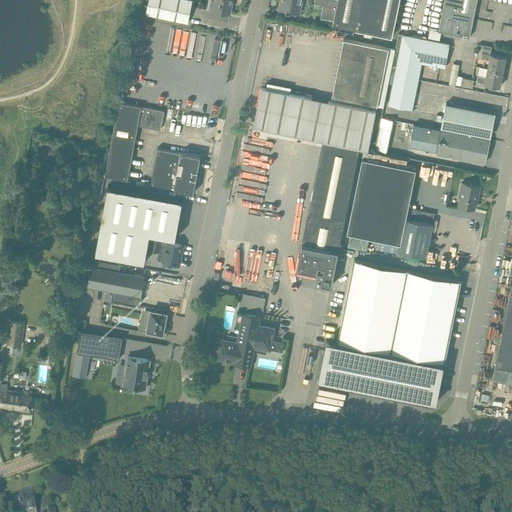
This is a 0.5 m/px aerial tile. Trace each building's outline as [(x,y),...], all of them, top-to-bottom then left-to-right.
[(187,22),(191,0),(148,0),(146,14),(187,22)] [(232,0),(214,0),(212,0),(211,0),(209,9),(230,14),(232,0)] [(280,0),(279,9),(299,13),(301,0),(280,0)] [(314,0),(314,3),(331,6),(329,19),(333,20),(338,0),(314,0)] [(338,0),(333,20),(333,24),(392,36),(399,0),(338,0)] [(405,0),(401,23),(469,37),(471,27),(473,18),(481,20),(485,0),(405,0)] [(268,18),(265,43),(291,47),(294,22),(268,18)] [(144,26),(130,93),(209,110),(223,43),(144,26)] [(388,104),(402,107),(412,109),(421,62),(445,67),(450,43),(403,34),(388,104)] [(332,96),(342,98),(377,105),(389,47),(344,38),(332,96)] [(478,51),(477,57),(481,58),(489,60),(487,68),(503,71),(506,57),(496,55),(490,53),(478,51)] [(478,75),(476,81),(500,86),(503,71),(487,68),(486,77),(478,75)] [(456,84),(460,85),(472,88),(474,80),(462,77),(462,76),(458,75),(456,84)] [(331,284),(334,271),(359,148),(368,149),(375,111),(261,88),(254,125),(323,139),(297,267),(322,272),(320,282),(331,284)] [(164,110),(154,108),(119,101),(104,176),(127,180),(138,125),(160,129),(164,110)] [(495,113),(446,103),(441,128),(489,137),(490,137),(495,113)] [(414,124),(409,145),(436,151),(436,153),(485,162),(490,139),(489,139),(467,134),(441,129),(414,124)] [(157,148),(150,185),(193,193),(200,155),(181,152),(157,148)] [(440,181),(454,184),(458,169),(433,163),(429,180),(439,183),(440,181)] [(460,197),(458,205),(474,208),(477,195),(478,196),(480,186),(462,182),(459,197),(460,197)] [(149,233),(175,238),(182,199),(107,185),(94,252),(134,260),(143,262),(144,262),(149,233)] [(408,208),(405,207),(398,242),(396,251),(426,257),(434,213),(408,208)] [(369,238),(350,234),(347,246),(367,250),(369,238)] [(179,256),(182,245),(166,242),(161,241),(161,239),(153,237),(151,249),(158,251),(156,260),(163,261),(163,262),(179,265),(181,257),(179,256)] [(326,339),(318,378),(377,390),(436,402),(444,363),(461,280),(354,258),(338,341),(326,339)] [(92,266),(86,295),(139,305),(144,276),(120,271),(121,265),(94,260),(93,266),(92,266)] [(493,379),(511,383),(511,284),(496,365),(495,365),(493,379)] [(9,293),(1,291),(0,299),(0,305),(6,307),(9,293)] [(262,315),(265,298),(241,293),(238,311),(262,315)] [(491,321),(498,294),(492,293),(486,319),(491,321)] [(151,309),(147,330),(153,332),(153,333),(164,335),(166,325),(164,324),(165,322),(166,322),(167,321),(165,321),(167,313),(151,309)] [(274,328),(259,325),(261,316),(243,312),(242,322),(240,331),(245,332),(253,333),(252,336),(255,336),(253,346),(270,349),(274,328)] [(21,345),(24,322),(12,321),(9,343),(21,345)] [(81,330),(73,375),(86,377),(90,354),(118,360),(122,337),(81,330)] [(253,346),(255,336),(252,336),(253,333),(245,332),(242,343),(222,340),(221,339),(211,330),(208,348),(220,350),(219,358),(250,364),(253,346)] [(126,364),(123,385),(127,386),(145,389),(150,359),(128,356),(126,364)] [(0,407),(30,411),(31,401),(32,392),(21,390),(21,392),(7,390),(7,385),(0,384),(0,387),(0,407)] [(23,496),(19,496),(20,499),(19,499),(20,499),(10,501),(12,511),(36,511),(32,491),(22,492),(23,496)]
